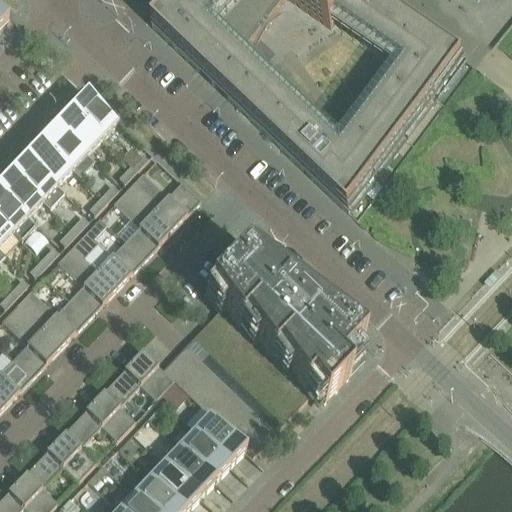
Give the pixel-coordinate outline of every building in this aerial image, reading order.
[(180,0),(152,30),(218,93),(225,100),(349,218),(405,143),(464,65),(369,0),(180,0)] [(511,0),(447,0),(486,37),(511,4),(511,0)] [(52,68),(41,57),(34,65),(45,75),(52,68)] [(117,129),(101,114),(86,100),(70,116),(101,146),(117,129)] [(101,146),(70,116),(55,132),(86,161),(101,146)] [(94,169),(86,161),(55,132),(40,147),(71,177),(79,184),(94,169)] [(71,177),(40,147),(25,163),(31,169),(56,193),(71,177)] [(128,158),(121,165),(129,173),(136,166),(128,158)] [(135,179),(148,166),(147,165),(147,166),(141,160),(136,166),(129,173),(135,179)] [(56,193),(31,169),(25,163),(10,179),(31,199),(41,208),(49,216),(64,200),(56,193)] [(124,191),(135,179),(129,173),(118,185),(124,190),(123,191),(124,191)] [(41,208),(31,199),(10,179),(0,189),(0,198),(27,224),(41,208)] [(171,239),(199,209),(200,208),(181,190),(167,204),(142,181),(127,196),(171,239)] [(105,210),(118,197),(117,197),(111,191),(99,204),(105,210)] [(171,239),(127,196),(112,212),(137,235),(124,249),(143,268),(171,239)] [(27,224),(0,198),(0,228),(12,240),(21,249),(36,233),(27,224)] [(94,222),(105,210),(99,204),(88,216),(94,222),(93,222),(94,222)] [(76,241),(88,228),(82,223),(70,235),(76,241)] [(98,241),(106,232),(100,226),(92,235),(98,241)] [(0,251),(12,240),(0,228),(0,251)] [(64,253),(76,241),(70,235),(58,247),(64,253)] [(115,297),(143,268),(124,249),(111,263),(86,239),(71,255),(115,297)] [(46,272),(58,260),(58,259),(58,260),(52,254),(40,267),(46,272)] [(115,297),(71,255),(56,270),(81,294),(68,308),(87,327),(115,297)] [(363,368),(353,358),(363,346),(306,304),(292,294),(283,287),(244,258),(209,295),(210,296),(204,302),(217,320),(162,377),(174,388),(189,403),(201,415),(208,422),(245,457),(252,463),(308,404),(317,416),(323,409),(323,410),(363,368)] [(34,285),(46,272),(40,267),(28,279),(34,284),(34,285)] [(16,304),(28,291),(22,285),(10,298),(16,304)] [(4,316),(16,304),(10,298),(0,308),(0,311),(4,316)] [(59,356),(87,327),(68,308),(55,322),(30,298),(15,314),(31,330),(59,356)] [(59,356),(31,330),(15,314),(0,329),(25,353),(12,367),(31,386),(59,356)] [(159,403),(174,388),(162,377),(162,378),(141,358),(102,399),(119,414),(139,393),(154,408),(159,403)] [(0,411),(3,415),(31,386),(12,367),(0,379),(0,411)] [(175,418),(189,403),(174,388),(159,403),(175,418)] [(134,429),(119,414),(102,399),(64,440),(80,455),(100,434),(116,449),(134,429)] [(245,457),(208,422),(201,415),(186,431),(193,438),(230,473),(245,457)] [(230,473),(193,438),(178,453),(215,489),(230,473)] [(95,470),(80,455),(64,440),(25,481),(41,496),(61,474),(77,489),(95,470)] [(215,489),(178,453),(163,469),(200,504),(215,489)] [(192,511),(200,504),(163,469),(148,485),(177,511),(192,511)] [(103,471),(96,478),(101,482),(107,475),(103,471)] [(55,511),(57,510),(41,496),(25,481),(0,506),(0,511),(55,511)] [(177,511),(148,485),(133,500),(145,511),(177,511)] [(145,511),(133,500),(122,511),(145,511)]
